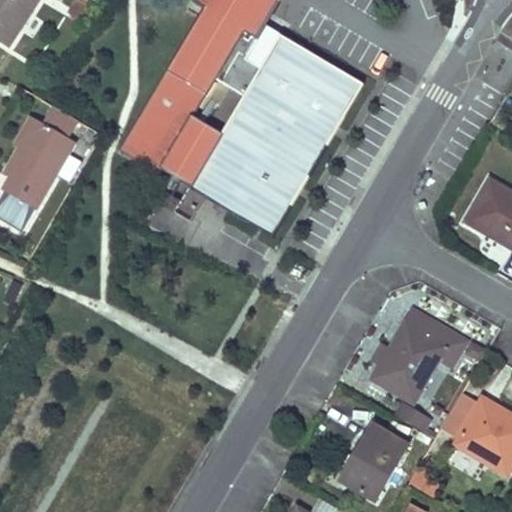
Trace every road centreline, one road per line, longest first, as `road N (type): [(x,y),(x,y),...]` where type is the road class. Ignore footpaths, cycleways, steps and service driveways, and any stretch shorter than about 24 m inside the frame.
road 1 (residential): [(371,216),(195,511)]
road 2 (residential): [(494,0),(371,216)]
road 3 (residential): [(371,216),(511,304)]
